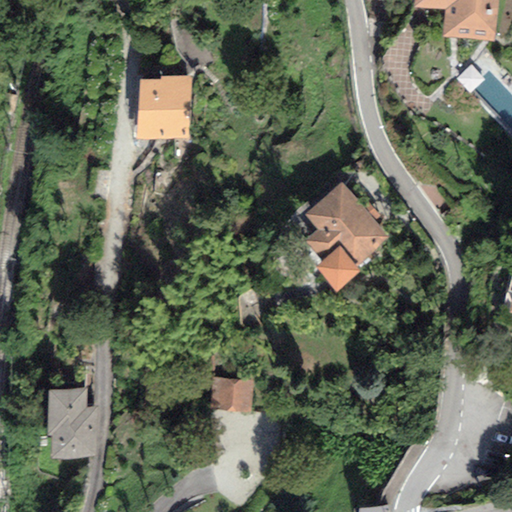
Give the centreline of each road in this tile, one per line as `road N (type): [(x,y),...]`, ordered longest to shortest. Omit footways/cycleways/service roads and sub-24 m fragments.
road 1 (tertiary): [(350,0),(360,88),(379,150),(457,265),(461,287),(447,429),(405,511)]
road 2 (unclassified): [(94,511),(136,34),(119,0)]
